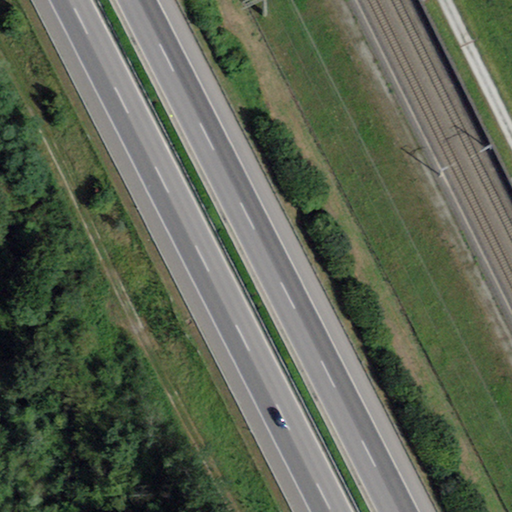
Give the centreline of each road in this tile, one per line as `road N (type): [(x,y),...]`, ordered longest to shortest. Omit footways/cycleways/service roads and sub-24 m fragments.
road 1 (motorway): [(394,511),(133,0)]
road 2 (motorway): [(65,0),(325,511)]
road 3 (track): [(231,511),(0,47)]
road 4 (track): [(511,137),(443,0)]
